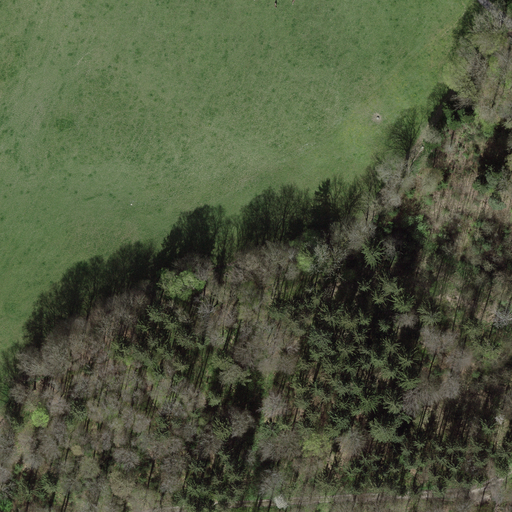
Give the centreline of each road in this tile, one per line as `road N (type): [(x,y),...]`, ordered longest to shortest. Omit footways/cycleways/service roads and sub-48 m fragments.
road 1 (track): [(160,511),(470,491),(511,469)]
road 2 (track): [(502,19),(357,232)]
